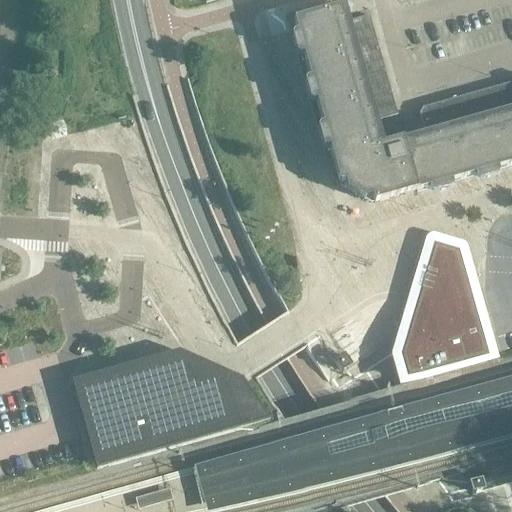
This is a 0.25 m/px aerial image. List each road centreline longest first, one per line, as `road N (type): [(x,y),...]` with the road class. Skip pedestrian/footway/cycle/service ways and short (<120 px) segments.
road 1 (secondary): [(372,511),(276,374),(189,202),(129,0)]
road 2 (residential): [(61,280),(79,332),(124,319),(129,246),(107,161),(66,158),(61,231)]
